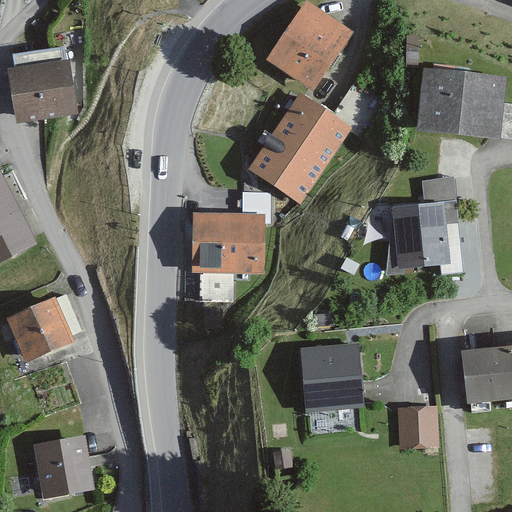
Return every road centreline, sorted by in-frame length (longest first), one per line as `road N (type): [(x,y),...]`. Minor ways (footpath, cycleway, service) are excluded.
road 1 (tertiary): [(175,511),(158,346),(168,162),(187,84),(249,0)]
road 2 (residential): [(127,511),(131,468),(108,350),(0,105)]
road 3 (residential): [(511,302),(459,308),(444,324),(455,511)]
